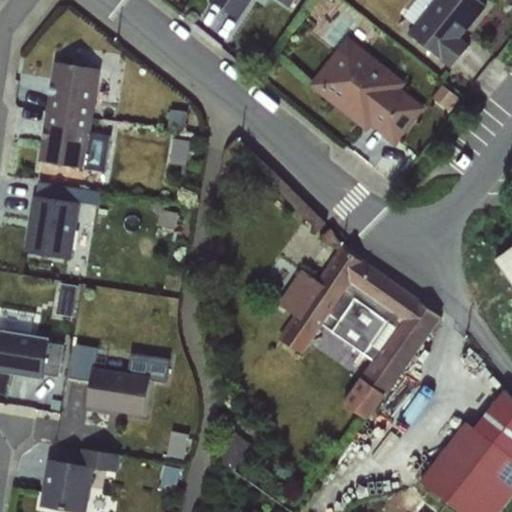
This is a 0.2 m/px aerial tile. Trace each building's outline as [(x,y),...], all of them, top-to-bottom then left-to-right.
[(217,0),(217,1),(248,18),(257,0),(291,0),(298,3),(299,0),(217,0)] [(494,1),(492,0),(414,0),(406,12),(421,23),(413,34),(458,64),(475,40),(469,36),(494,1)] [(353,34),(315,82),(397,147),(431,104),(405,84),(410,78),(353,34)] [(53,63),(46,108),(93,111),(99,70),(53,63)] [(84,169),(93,111),(46,108),(39,161),(84,169)] [(24,253),(70,260),(78,204),(33,197),(24,253)] [(345,404),(373,423),(450,313),(348,243),(324,277),(308,265),(283,300),(301,312),(284,337),(308,353),(326,327),(375,361),(345,404)] [(511,264),(511,244),(503,250),(511,264)] [(0,338),(0,376),(45,384),(51,347),(0,338)] [(94,374),(88,411),(144,421),(150,384),(94,374)] [(82,511),(90,466),(53,460),(44,511),(82,511)]
